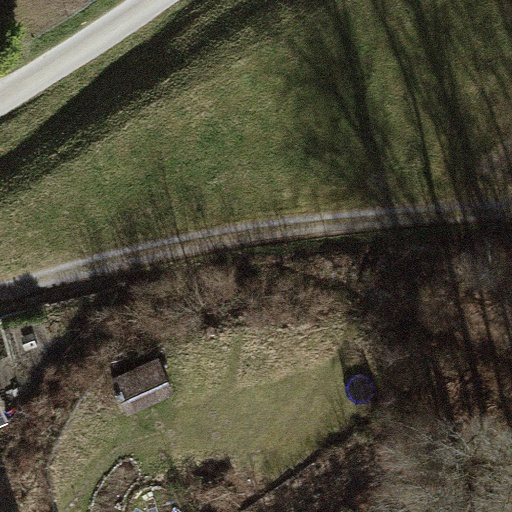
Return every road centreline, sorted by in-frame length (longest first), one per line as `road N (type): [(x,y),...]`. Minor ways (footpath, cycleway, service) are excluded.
road 1 (track): [(511,203),(317,219),(151,251),(0,292)]
road 2 (track): [(0,100),(147,0)]
